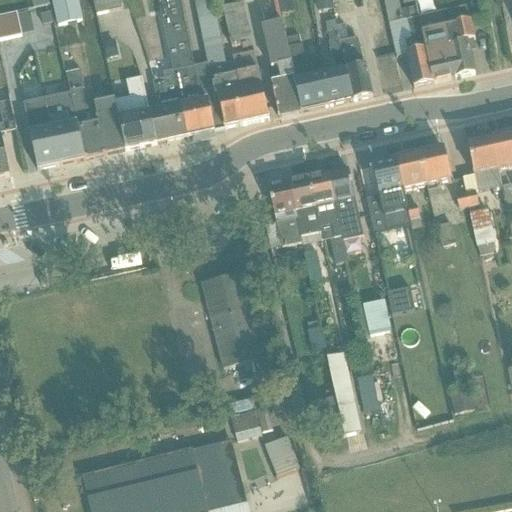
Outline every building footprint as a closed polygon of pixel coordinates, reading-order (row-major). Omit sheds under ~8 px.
[(44,0),(47,12),(64,8),(62,0),(44,0)] [(66,0),(70,30),(96,28),(93,0),(66,0)] [(108,0),(116,36),(130,33),(135,59),(150,56),(138,0),(108,0)] [(154,0),(155,3),(172,0),(180,59),(198,57),(190,0),(154,0)] [(229,0),(209,0),(223,77),(242,73),(229,0)] [(295,0),(297,17),(309,16),(307,0),(295,0)] [(338,27),(348,66),(376,59),(371,40),(362,42),(358,29),(371,26),(364,0),(346,0),(352,23),(338,27)] [(270,7),(240,11),(249,72),(269,69),(264,30),(273,29),(270,7)] [(69,32),(66,14),(50,17),(49,11),(9,18),(13,42),(69,32)] [(0,43),(0,58),(11,58),(11,43),(0,43)] [(456,80),(475,76),(467,43),(448,48),(456,80)] [(433,86),(449,82),(441,47),(425,51),(433,86)] [(433,86),(425,51),(406,55),(415,90),(433,86)] [(353,106),(374,102),(367,68),(346,72),(353,106)] [(25,87),(24,69),(4,69),(5,88),(25,87)] [(353,106),(346,72),(322,77),(329,111),(353,106)] [(301,116),(329,111),(322,77),(295,83),(301,116)] [(301,116),(295,83),(273,87),(279,120),(301,116)] [(245,127),(268,123),(262,93),(240,97),(245,127)] [(245,127),(240,97),(218,100),(223,131),(245,127)] [(187,140),(214,135),(207,102),(181,107),(187,140)] [(187,140),(181,107),(149,114),(156,147),(187,140)] [(125,153),(156,147),(149,114),(118,120),(125,153)] [(125,153),(118,120),(98,124),(104,157),(125,153)] [(83,161),(104,157),(98,124),(76,128),(83,161)] [(83,161),(76,128),(52,133),(59,166),(83,161)] [(511,170),(511,137),(494,141),(501,173),(511,170)] [(474,179),(501,173),(494,141),(467,147),(474,179)] [(427,189),(450,184),(442,150),(419,155),(427,189)] [(427,189),(419,155),(398,160),(406,194),(427,189)] [(379,200),(406,194),(398,160),(371,166),(379,200)] [(334,207),(355,203),(348,173),(328,178),(334,207)] [(334,207),(328,178),(309,182),(315,212),(334,207)] [(478,196),(491,195),(491,180),(477,181),(478,196)] [(297,216),(315,212),(309,182),(290,187),(297,216)] [(297,216),(290,187),(268,191),(275,221),(297,216)] [(493,203),(474,203),(474,212),(493,211),(493,203)] [(486,217),(490,252),(509,250),(505,215),(486,217)] [(468,226),(447,229),(450,251),(471,248),(468,226)] [(324,286),(335,283),(328,254),(316,257),(324,286)] [(221,373),(262,363),(242,278),(201,288),(221,373)] [(401,298),(409,322),(433,314),(425,290),(401,298)] [(398,305),(378,311),(390,355),(411,349),(398,305)] [(337,331),(322,331),(322,356),(338,356),(337,331)] [(346,363),(360,448),(378,445),(365,360),(346,363)] [(374,383),(377,417),(393,416),(390,382),(374,383)] [(475,396),(453,398),(455,423),(478,420),(475,396)] [(283,448),(290,481),(314,476),(307,443),(283,448)] [(81,489),(86,511),(244,511),(229,451),(81,489)] [(260,487),(263,511),(278,511),(321,506),(317,478),(260,487)]
